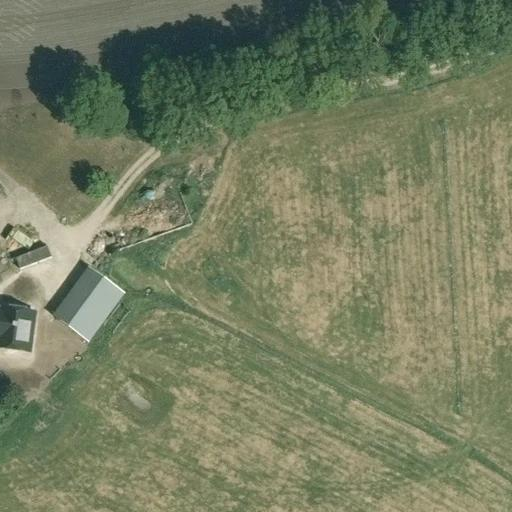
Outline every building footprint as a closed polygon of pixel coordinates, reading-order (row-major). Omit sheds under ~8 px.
[(13,127),(0,144),(0,162),(31,184),(44,166),(23,151),(31,139),(13,127)] [(86,150),(108,164),(118,148),(97,134),(86,150)] [(67,316),(93,340),(136,294),(110,270),(67,316)] [(35,348),(36,308),(5,308),(5,311),(0,311),(0,336),(3,336),(3,347),(35,348)] [(23,381),(37,390),(58,358),(45,349),(23,381)] [(19,376),(27,366),(14,354),(5,365),(19,376)]
